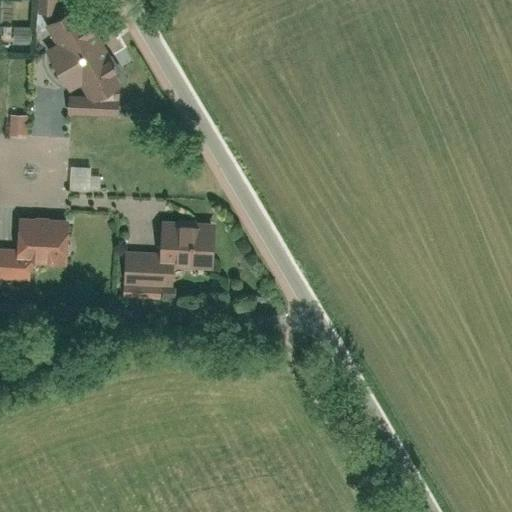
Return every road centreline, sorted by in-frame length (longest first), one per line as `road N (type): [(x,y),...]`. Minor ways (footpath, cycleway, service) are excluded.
road 1 (unclassified): [(126,0),(307,306)]
road 2 (residential): [(0,313),(247,332),(307,306)]
road 3 (unclassified): [(307,306),(425,511)]
